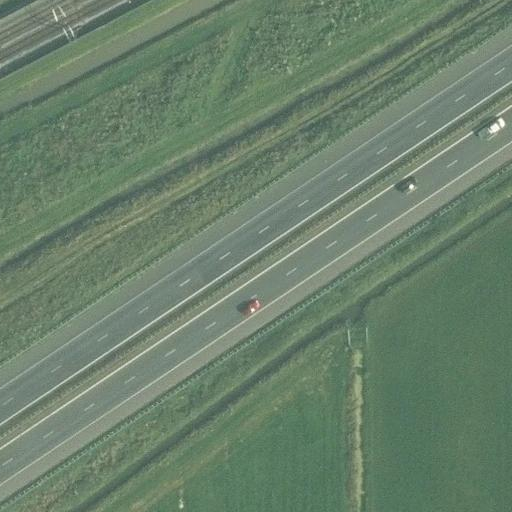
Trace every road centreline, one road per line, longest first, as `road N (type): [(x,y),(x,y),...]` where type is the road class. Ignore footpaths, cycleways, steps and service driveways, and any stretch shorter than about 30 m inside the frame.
road 1 (motorway): [(0,466),(511,123)]
road 2 (motorway): [(511,63),(0,406)]
